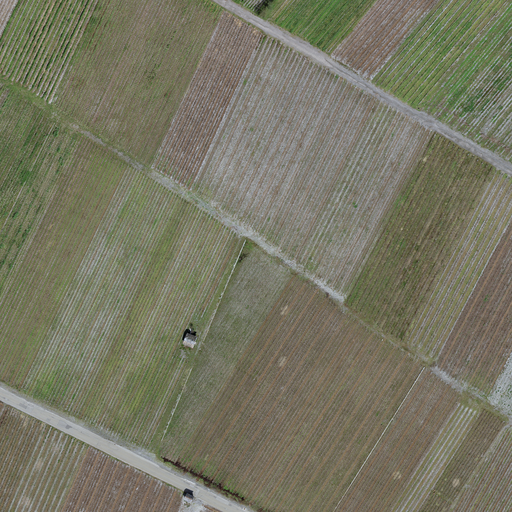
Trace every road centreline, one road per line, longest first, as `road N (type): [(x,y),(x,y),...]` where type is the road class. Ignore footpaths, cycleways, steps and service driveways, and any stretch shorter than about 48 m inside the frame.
road 1 (track): [(221,0),(511,170)]
road 2 (residential): [(0,395),(234,511)]
